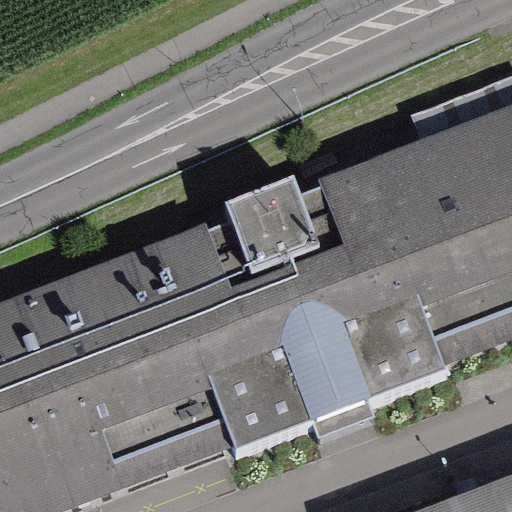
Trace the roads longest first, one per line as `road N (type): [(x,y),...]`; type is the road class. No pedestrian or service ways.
road 1 (primary): [(442,0),(0,204)]
road 2 (residential): [(511,414),(246,511)]
